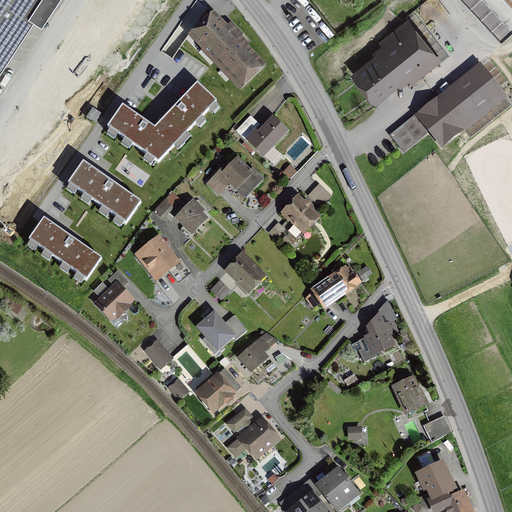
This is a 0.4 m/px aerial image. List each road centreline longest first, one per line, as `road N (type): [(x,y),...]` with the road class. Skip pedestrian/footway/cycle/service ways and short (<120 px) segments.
road 1 (residential): [(398,276),(307,373),(274,395),(276,412),(308,459),(279,488)]
road 2 (residential): [(336,143),(155,330)]
road 3 (secondary): [(398,276),(494,511)]
road 4 (secondary): [(246,0),(290,58),(336,143)]
road 5 (unknown): [(202,0),(114,122)]
road 6 (secondary): [(336,143),(398,276)]
road 7 (track): [(0,287),(114,372)]
